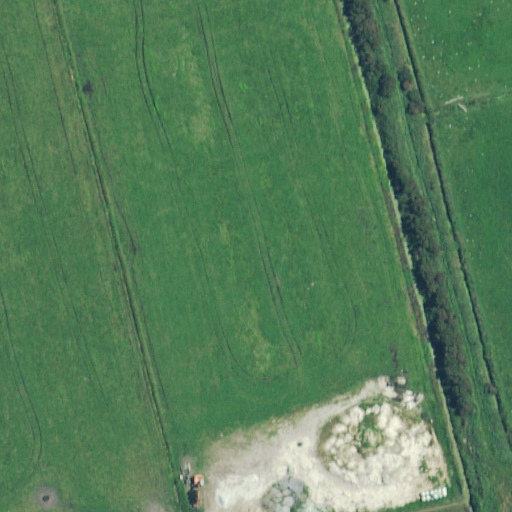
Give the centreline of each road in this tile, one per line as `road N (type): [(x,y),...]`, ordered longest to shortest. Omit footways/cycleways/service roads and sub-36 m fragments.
road 1 (track): [(510,511),(375,0)]
road 2 (track): [(294,511),(511,457)]
